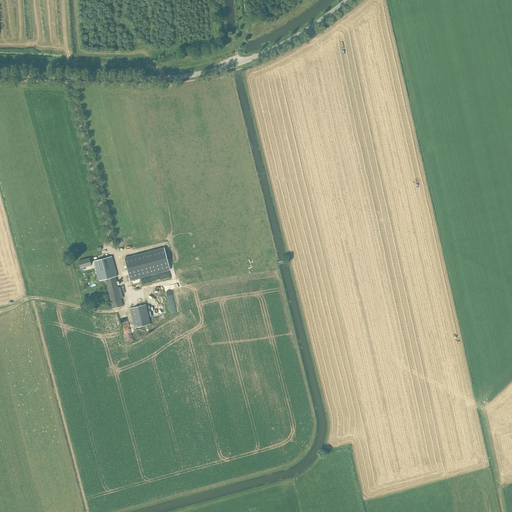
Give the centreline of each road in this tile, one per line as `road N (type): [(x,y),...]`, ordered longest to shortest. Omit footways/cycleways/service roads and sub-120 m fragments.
road 1 (unclassified): [(67,77),(178,77),(234,65),(292,39),(347,0)]
road 2 (unclassified): [(113,237),(67,77)]
